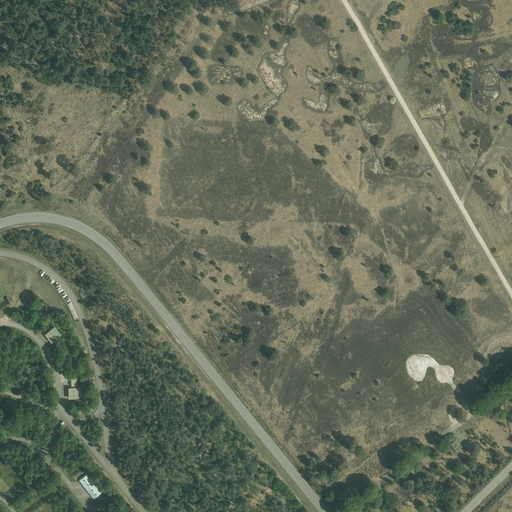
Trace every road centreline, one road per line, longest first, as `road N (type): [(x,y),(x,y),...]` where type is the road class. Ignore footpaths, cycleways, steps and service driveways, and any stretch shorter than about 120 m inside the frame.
road 1 (unclassified): [(0,223),(58,219),(108,247),(325,511)]
road 2 (unclassified): [(344,511),(511,381)]
